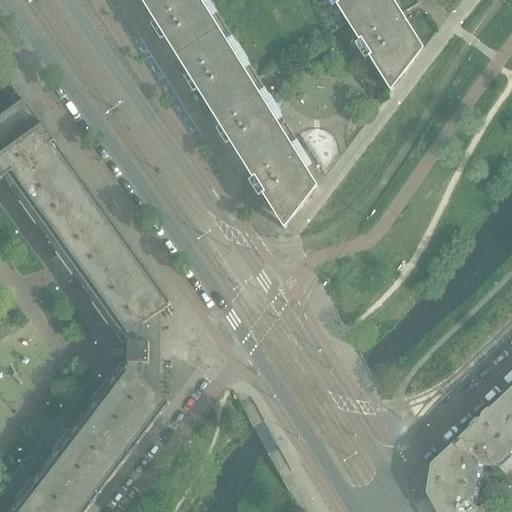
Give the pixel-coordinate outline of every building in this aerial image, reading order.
[(423,49),(392,0),(140,0),(284,230),(301,208),(317,187),(252,83),(275,69),(278,74),(335,39),(331,34),(348,24),(359,41),(361,40),(366,47),(371,55),(368,56),(390,92),(409,68),(423,49)] [(86,511),(112,479),(169,404),(157,395),(158,313),(169,305),(54,143),(55,142),(43,126),(42,126),(24,100),(0,117),(0,155),(0,156),(0,164),(4,170),(8,167),(30,197),(25,200),(40,221),(45,218),(66,248),(62,251),(77,272),(81,269),(102,298),(98,301),(113,323),(117,320),(127,334),(123,336),(128,343),(128,365),(124,370),(20,506),(16,502),(8,511),(86,511)] [(511,390),(481,421),(511,453),(511,390)] [(264,421),(255,405),(249,408),(243,411),(253,428),(258,425),(264,421)] [(511,453),(481,421),(432,466),(430,480),(475,488),(478,475),(484,476),(484,479),(500,486),(498,491),(511,492),(511,490),(510,489),(494,475),(490,467),(491,467),(495,462),(499,466),(511,453)] [(289,466),(280,449),(274,453),(268,456),(277,472),(283,469),(289,466)] [(472,509),(475,488),(430,480),(428,493),(438,511),(482,511),(472,509)] [(499,501),(504,498),(511,493),(511,492),(498,491),(496,496),(499,501)]
